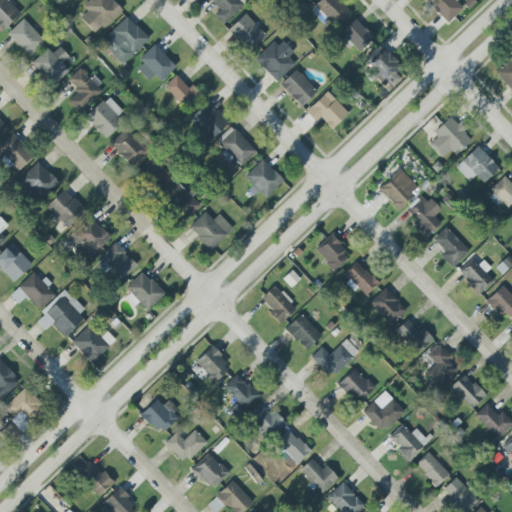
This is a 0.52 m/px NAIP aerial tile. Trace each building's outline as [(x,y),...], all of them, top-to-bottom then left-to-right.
[(0,0),(0,29),(2,32),(20,14),(6,0),(0,0)] [(79,18),(95,35),(120,11),(110,0),(88,0),(82,6),(87,12),(79,18)] [(208,0),(219,10),(213,17),(222,25),(243,4),(238,0),(208,0)] [(426,0),(425,1),(446,23),(464,7),(457,0),(426,0)] [(227,31),(248,53),(265,36),(244,14),(227,31)] [(148,40),(126,17),(99,42),(121,65),(148,40)] [(28,57),(43,42),(23,19),(7,34),(28,57)] [(373,39),(355,19),(340,33),(358,53),(373,39)] [(287,57),(293,52),(279,38),(255,60),(275,82),(294,65),(287,57)] [(153,75),(160,82),(175,67),(155,46),(134,65),(148,80),(153,75)] [(390,89),(405,75),(378,46),(363,60),(390,89)] [(68,71),(61,63),(68,57),(59,47),(52,53),(47,48),(31,63),(52,85),(68,71)] [(511,55),(494,74),(511,91),(511,55)] [(67,102),(78,113),(102,91),(81,68),(67,81),(77,92),(67,102)] [(279,85),(300,107),(316,92),(295,69),(279,85)] [(183,108),(196,96),(176,75),(164,86),(183,108)] [(331,129),(347,112),(325,92),(305,113),(314,122),(318,117),(331,129)] [(121,122),(116,117),(122,111),(106,96),(84,118),(105,138),(121,122)] [(210,140),(227,122),(205,102),(188,120),(210,140)] [(455,155),(471,140),(449,117),(433,133),(437,137),(428,145),(439,157),(448,148),(455,155)] [(240,167),(256,152),(231,126),(215,141),(240,167)] [(147,152),(125,129),(109,144),(131,167),(147,152)] [(0,150),(20,169),(33,155),(11,135),(0,146),(0,150)] [(468,182),(476,175),(483,183),(498,169),(477,146),(454,167),(468,182)] [(149,158),(138,173),(162,191),(173,176),(149,158)] [(242,179),(256,193),(258,192),(265,198),(282,181),(261,160),(242,179)] [(19,179),(38,199),(56,182),(37,162),(19,179)] [(418,189),(400,169),(378,189),(397,209),(418,189)] [(507,209),(511,204),(511,184),(503,176),(489,191),(507,209)] [(162,198),(183,220),(199,206),(178,183),(162,198)] [(45,208),(66,228),(84,210),(62,189),(45,208)] [(439,210),(421,194),(403,213),(427,236),(440,223),(433,217),(439,210)] [(188,227),(209,250),(232,229),(218,214),(212,220),(204,212),(188,227)] [(110,239),(91,218),(68,240),(87,260),(110,239)] [(432,239),(443,251),(439,255),(451,268),(468,252),(445,227),(432,239)] [(331,271),(349,259),(333,235),(315,248),(331,271)] [(0,252),(0,269),(12,282),(31,265),(11,243),(0,252)] [(121,280),(136,266),(114,243),(99,257),(121,280)] [(482,260),(477,266),(470,259),(456,271),(478,295),(493,282),(485,273),(490,268),(482,260)] [(355,289),(356,288),(366,297),(378,283),(355,262),(342,277),(355,289)] [(25,296),(38,310),(55,294),(42,279),(40,281),(32,272),(9,295),(17,304),(25,296)] [(133,299),(134,298),(146,311),(163,295),(142,272),(124,289),(133,299)] [(296,309),(274,285),(260,298),(272,311),(269,313),(279,325),(296,309)] [(511,314),(511,295),(501,285),(486,301),(506,320),(511,314)] [(405,311),(385,288),(369,302),(389,325),(405,311)] [(34,319),(45,331),(51,325),(62,336),(87,313),(65,290),(34,319)] [(305,351),(321,336),(300,314),(284,329),(305,351)] [(421,328),(417,331),(406,320),(394,331),(417,355),(433,340),(421,328)] [(115,340),(101,327),(95,333),(87,325),(70,343),(92,364),(115,340)] [(309,358),(329,378),(357,352),(345,340),(328,355),(321,347),(309,358)] [(435,364),(423,374),(436,388),(457,369),(436,346),(426,355),(435,364)] [(230,367),(209,347),(194,363),(214,383),(230,367)] [(373,389),(354,368),(337,384),(356,405),(373,389)] [(449,387),(470,409),(484,396),(463,374),(449,387)] [(260,396),(249,384),(246,386),(235,375),(222,387),(244,411),(260,396)] [(3,407),(14,419),(19,414),(25,420),(18,426),(22,430),(28,424),(27,423),(43,408),(24,387),(3,407)] [(403,412),(384,391),(361,412),(381,433),(403,412)] [(179,415),(166,402),(161,406),(155,399),(139,415),(158,435),(179,415)] [(273,411),(269,415),(259,404),(246,416),(268,440),(285,424),(273,411)] [(497,440),(511,424),(511,422),(500,411),(496,415),(485,404),(473,417),(497,440)] [(387,438),(408,460),(428,442),(415,428),(410,433),(401,424),(387,438)] [(298,465),(310,453),(288,429),(276,441),(298,465)] [(205,442),(193,430),(183,441),(175,433),(164,444),(184,464),(205,442)] [(511,436),(500,448),(511,459),(511,436)] [(191,469),(211,490),(228,474),(208,453),(191,469)] [(448,475),(428,453),(415,465),(435,487),(448,475)] [(102,496),(112,482),(81,458),(70,471),(102,496)] [(322,494),(337,478),(325,466),(322,469),(310,458),(298,471),(322,494)] [(447,502),(455,511),(465,511),(477,501),(455,477),(442,489),(451,499),(447,502)] [(229,511),(242,511),(252,503),(231,480),(215,496),(229,511)] [(326,497),(339,511),(356,511),(363,506),(342,483),(326,497)] [(119,488),(98,507),(103,511),(132,511),(137,508),(119,488)]
